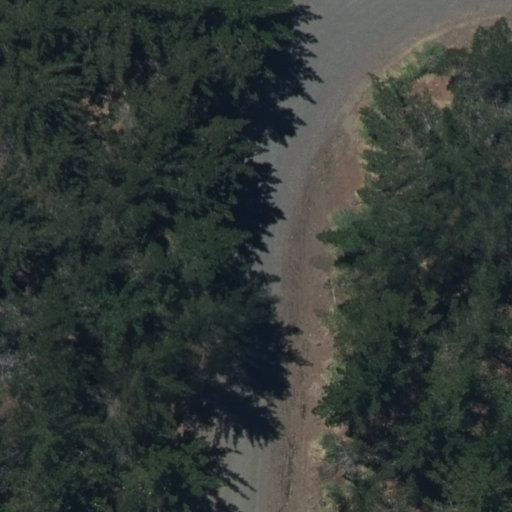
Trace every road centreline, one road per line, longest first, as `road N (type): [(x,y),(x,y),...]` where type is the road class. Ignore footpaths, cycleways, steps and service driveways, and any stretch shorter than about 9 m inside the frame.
road 1 (track): [(183,0),(192,511)]
road 2 (track): [(394,0),(511,50)]
